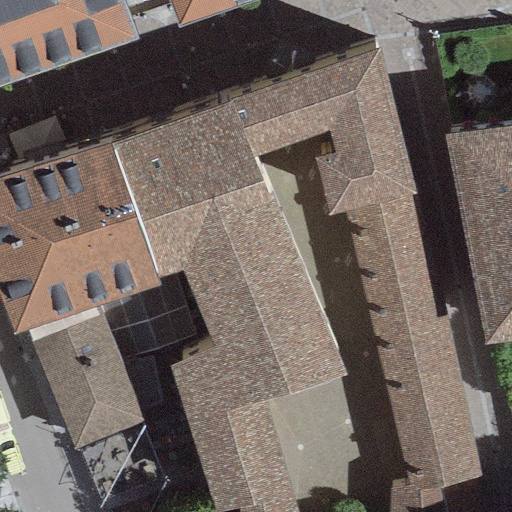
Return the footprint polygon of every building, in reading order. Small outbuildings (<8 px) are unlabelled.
[(0,0),(0,87),(136,41),(134,35),(122,0),(0,0)] [(177,20),(179,27),(258,0),(122,0),(134,35),(166,24),(177,20)] [(201,473),(212,511),(223,511),(238,509),(238,511),(487,511),(446,315),(434,318),(409,193),(414,193),(377,48),(111,145),(159,279),(182,271),(212,350),(168,368),(201,473)] [(484,345),(511,341),(511,125),(444,132),(484,345)] [(0,177),(0,303),(12,334),(25,330),(161,286),(159,279),(111,145),(0,177)] [(161,286),(25,330),(72,449),(78,447),(104,510),(201,473),(168,368),(212,350),(182,271),(159,279),(161,286)]
